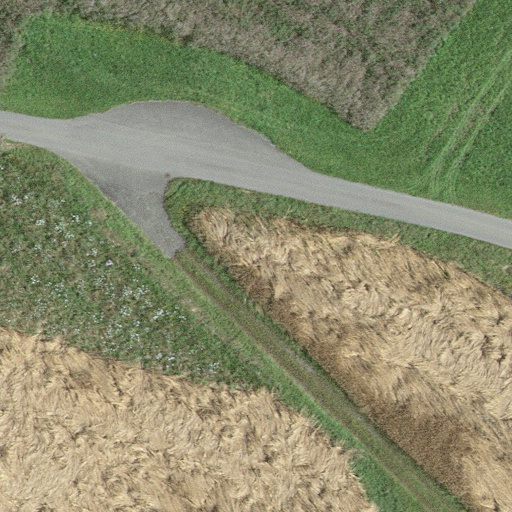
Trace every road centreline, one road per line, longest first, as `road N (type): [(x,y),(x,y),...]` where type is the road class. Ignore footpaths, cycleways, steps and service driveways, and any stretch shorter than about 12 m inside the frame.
road 1 (residential): [(511,234),(0,121)]
road 2 (track): [(108,144),(168,242),(449,511)]
